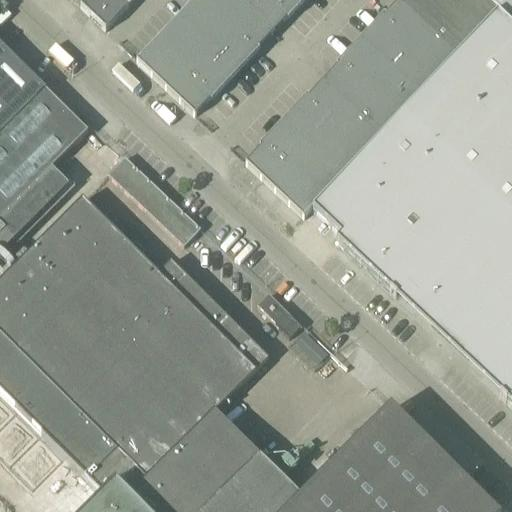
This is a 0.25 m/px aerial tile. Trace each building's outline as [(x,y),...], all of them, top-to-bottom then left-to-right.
[(128,11),(137,0),(66,0),(78,11),(79,11),(104,35),(128,10),(128,11)] [(229,0),(196,0),(174,24),(233,81),(258,55),(256,53),(271,38),(229,0)] [(229,0),(271,38),(285,23),(287,24),(309,0),(229,0)] [(402,0),(399,4),(457,59),(495,18),(496,18),(476,0),(402,0)] [(511,0),(476,0),(496,18),(495,18),(497,20),(508,30),(511,25),(511,0)] [(383,19),(359,44),(419,100),(457,59),(399,4),(384,20),(383,19)] [(495,18),(457,59),(419,100),(380,141),(341,182),(315,210),(311,215),(313,216),(339,241),(335,246),(388,296),(388,297),(395,303),(498,400),(505,407),(505,406),(511,412),(511,33),(508,30),(497,20),(495,18)] [(233,81),(174,24),(135,66),(193,120),(208,104),(210,106),(233,81)] [(336,71),(322,86),(380,141),(419,100),(359,44),(335,69),(336,71)] [(0,258),(67,191),(50,174),(87,137),(44,94),(0,50),(0,258)] [(306,100),(282,126),(341,182),(380,141),(322,86),(307,102),(306,100)] [(311,215),(315,210),(341,182),(282,126),(258,151),(259,152),(244,168),(303,223),(311,215)] [(123,163),(107,181),(183,252),(199,235),(124,164),(123,163)] [(10,275),(0,285),(0,398),(103,500),(90,511),(486,511),(389,414),(295,507),(210,422),(266,365),(169,268),(156,280),(139,263),(147,256),(137,246),(129,253),(81,205),(10,275)] [(256,311),(274,330),(286,318),(267,300),(256,311)] [(286,318),(274,330),(288,343),(299,332),(286,318)] [(0,431),(16,416),(0,399),(0,431)] [(39,439),(16,416),(0,431),(0,461),(8,470),(39,439)] [(63,463),(39,439),(8,470),(32,494),(63,463)]
